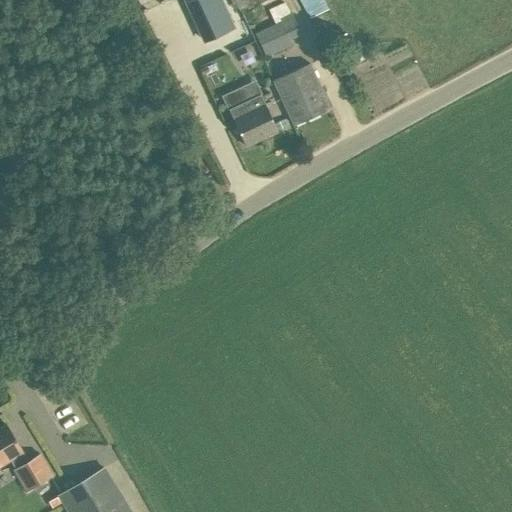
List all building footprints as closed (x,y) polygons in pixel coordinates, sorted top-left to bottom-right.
[(223,0),(194,0),(190,2),(206,36),(234,23),(223,0)] [(282,0),(237,0),(242,9),(243,9),(270,64),(296,51),(290,39),(303,32),(293,12),(291,12),(286,2),(284,3),(282,0)] [(301,0),(310,18),(330,9),(325,0),(301,0)] [(311,61),(275,79),(295,123),(332,106),(311,61)] [(261,94),(229,109),(246,146),(278,131),(261,94)] [(7,425),(0,428),(0,466),(9,461),(14,470),(13,470),(26,492),(51,476),(38,455),(28,462),(22,453),(23,452),(7,425)] [(132,511),(105,465),(60,492),(71,511),(132,511)]
